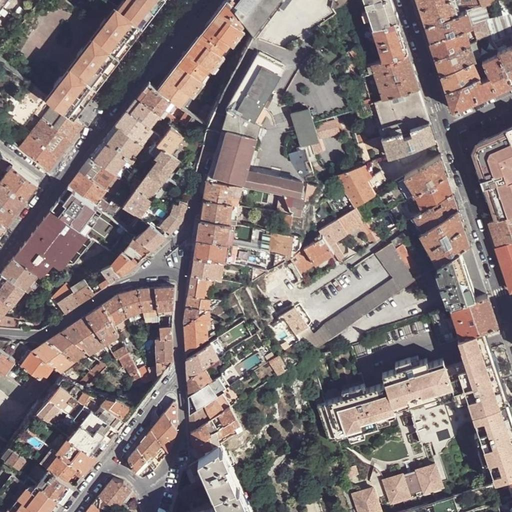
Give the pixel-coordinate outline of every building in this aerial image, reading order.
[(59,86),(51,97),(56,102),(76,117),(92,97),(91,92),(95,92),(106,78),(107,77),(114,67),(114,63),(118,63),(126,52),(125,48),(129,48),(137,37),(137,33),(136,28),(140,24),(145,27),(149,22),(148,17),(153,17),(161,7),(160,2),(164,2),(165,0),(125,0),(111,20),(108,17),(103,24),(106,26),(104,29),(87,50),(85,47),(80,54),(83,56),(80,59),(66,77),(64,80),(61,77),(56,84),(59,86)] [(246,23),(230,0),(227,0),(163,84),(159,89),(177,102),(183,106),(192,94),(204,79),(211,69),(223,53),(231,42),(243,27),(246,23)] [(288,0),(230,0),(246,23),(254,35),(259,42),(288,0)] [(288,0),(259,42),(277,58),(344,4),(343,3),(342,0),(288,0)] [(364,0),(373,26),(397,18),(391,0),(364,0)] [(416,0),(420,9),(424,23),(467,9),(480,5),(478,0),(416,0)] [(486,19),(493,19),(488,3),(480,5),(467,9),(472,24),(474,24),(486,19)] [(428,34),(430,40),(465,27),(472,24),(467,9),(424,23),(428,34)] [(511,34),(511,33),(511,29),(508,15),(493,19),(486,19),(488,24),(490,30),(491,34),(494,42),(503,38),(508,36),(511,34)] [(378,43),(384,60),(408,51),(402,32),(397,18),(373,26),(378,43)] [(488,24),(486,19),(474,24),(475,29),(488,24)] [(141,33),(145,27),(140,24),(136,28),(137,33),(141,33)] [(246,30),(243,27),(231,42),(235,45),(246,30)] [(435,57),(470,43),(469,38),(465,27),(430,40),(434,51),(435,57)] [(469,38),(470,43),(487,36),(491,34),(490,30),(469,38)] [(492,50),(497,48),(494,42),(491,34),(487,36),(492,50)] [(497,48),(506,45),(503,38),(494,42),(497,48)] [(439,67),(441,73),(473,59),(476,58),(470,43),(435,57),(439,67)] [(511,45),(498,51),(499,52),(511,83),(511,45)] [(352,46),(341,55),(346,61),(357,52),(352,46)] [(375,72),(383,98),(419,86),(413,66),(408,51),(384,60),(378,61),(375,63),(372,64),(375,72)] [(230,107),(255,121),(263,107),(286,68),(260,52),(229,106),(230,107)] [(511,83),(499,52),(483,60),(485,65),(488,70),(489,74),(496,90),(511,83)] [(215,71),(226,56),(223,53),(211,69),(215,71)] [(480,67),(485,65),(483,60),(481,55),(476,58),(480,67)] [(446,89),(480,74),(478,68),(473,59),(441,73),(445,84),(446,89)] [(358,68),(362,76),(375,72),(372,64),(369,64),(359,68),(358,68)] [(488,70),(485,65),(480,67),(478,68),(480,74),(488,70)] [(450,101),(452,108),(453,109),(496,90),(489,74),(482,78),(480,74),(446,89),(450,101)] [(195,96),(206,81),(204,79),(192,94),(195,96)] [(163,114),(166,116),(175,104),(177,102),(159,89),(150,83),(149,81),(138,95),(163,114)] [(47,94),(33,84),(22,102),(34,111),(47,94)] [(383,136),(431,120),(425,103),(420,87),(419,86),(383,98),(375,101),(379,111),(384,126),(381,130),(383,136)] [(44,118),(56,102),(51,97),(47,94),(34,111),(44,118)] [(138,95),(127,110),(152,128),(157,122),(163,114),(138,95)] [(379,111),(375,101),(370,102),(363,105),(356,108),(356,109),(359,116),(359,117),(379,111)] [(13,119),(22,126),(28,119),(34,111),(22,102),(15,116),(13,119)] [(73,141),(85,125),(56,102),(44,118),(73,141)] [(224,123),(223,127),(257,138),(259,124),(255,121),(230,107),(224,123)] [(263,125),(268,116),(271,114),(268,111),(263,107),(255,121),(259,124),(261,125),(263,125)] [(312,143),(319,141),(343,132),(338,119),(338,117),(347,114),(356,109),(356,108),(352,109),(312,123),(294,128),(295,129),(296,132),(302,146),(308,144),(312,143)] [(292,122),(294,128),(312,123),(309,116),(307,109),(289,115),(292,122)] [(117,123),(144,144),(154,130),(152,128),(127,110),(117,123)] [(183,123),(197,134),(205,123),(191,113),(183,123)] [(61,156),(73,141),(44,118),(38,126),(32,134),(61,156)] [(38,126),(28,119),(22,126),(32,134),(38,126)] [(389,155),(436,138),(432,126),(431,120),(383,136),(389,155)] [(157,122),(152,128),(154,130),(158,133),(162,127),(157,122)] [(106,138),(93,155),(119,175),(120,174),(131,160),(133,157),(144,144),(117,123),(106,138)] [(183,123),(178,129),(185,135),(192,140),(193,137),(202,142),(205,144),(204,144),(207,130),(209,126),(205,123),(197,134),(183,123)] [(163,148),(171,153),(185,135),(178,129),(172,125),(163,136),(158,143),(158,142),(157,143),(163,148)] [(220,178),(242,184),(247,170),(257,138),(223,127),(208,174),(220,178)] [(501,219),(511,214),(511,127),(481,142),(477,150),(493,196),(501,219)] [(50,171),(61,156),(32,134),(22,147),(21,148),(50,171)] [(363,143),(369,141),(368,139),(367,137),(365,135),(362,134),(358,135),(355,136),(358,144),(363,143)] [(319,141),(312,143),(308,144),(313,157),(316,156),(323,153),(319,141)] [(363,143),(366,150),(372,147),(370,141),(369,141),(363,143)] [(358,144),(366,164),(371,163),(366,150),(363,143),(358,144)] [(298,148),(302,161),(311,158),(313,157),(308,144),(302,146),(298,148)] [(150,199),(180,160),(171,153),(163,148),(157,155),(160,158),(150,172),(138,187),(137,188),(145,194),(147,197),(150,199)] [(0,174),(10,161),(0,153),(0,174)] [(405,177),(415,193),(448,172),(447,169),(442,154),(405,177)] [(82,169),(69,185),(83,196),(95,206),(102,197),(108,190),(119,175),(93,155),(82,169)] [(191,168),(196,172),(198,166),(189,160),(186,164),(191,168)] [(29,198),(40,183),(14,164),(3,178),(29,198)] [(361,167),(375,195),(380,192),(377,186),(372,177),(366,164),(361,167)] [(140,165),(129,180),(138,187),(150,172),(140,165)] [(361,167),(336,176),(356,207),(357,207),(363,203),(375,195),(361,167)] [(282,192),(300,195),(303,180),(247,170),(242,184),(242,186),(277,192),(282,193),(282,192)] [(372,177),(377,186),(386,180),(381,171),(372,177)] [(415,193),(424,210),(455,191),(450,179),(448,172),(415,193)] [(119,175),(108,190),(117,198),(127,186),(120,174),(119,175)] [(0,198),(18,211),(29,198),(3,178),(0,182),(0,198)] [(204,200),(232,204),(236,185),(219,182),(207,179),(205,189),(204,200)] [(69,185),(63,193),(77,203),(83,196),(69,185)] [(236,185),(232,204),(237,205),(241,186),(236,185)] [(124,205),(135,213),(147,197),(145,194),(137,188),(124,205)] [(456,196),(455,191),(424,210),(415,216),(419,223),(392,242),(397,249),(404,244),(422,233),(460,207),(457,199),(456,196)] [(282,193),(277,192),(275,210),(285,212),(292,213),(292,212),(282,193)] [(293,212),(300,213),(303,196),(300,195),(282,192),(282,193),(292,212),(293,212)] [(61,196),(52,208),(88,236),(111,253),(115,247),(127,231),(103,213),(95,206),(83,196),(77,203),(74,207),(61,196)] [(102,197),(95,206),(103,213),(111,204),(102,197)] [(139,217),(140,218),(153,201),(150,199),(147,197),(135,213),(139,217)] [(0,219),(7,225),(18,211),(0,198),(0,219)] [(200,219),(229,224),(232,204),(204,200),(200,219)] [(173,204),(170,215),(180,224),(183,222),(188,203),(179,201),(178,206),(173,204)] [(229,224),(235,225),(238,205),(237,205),(232,204),(229,224)] [(338,219),(347,234),(357,228),(366,222),(357,207),(356,207),(338,219)] [(422,233),(430,247),(465,224),(461,213),(460,207),(422,233)] [(26,240),(14,257),(36,275),(43,281),(44,278),(56,279),(78,248),(88,236),(52,208),(41,222),(26,240)] [(285,212),(282,232),(289,233),(293,212),(292,212),(292,213),(285,212)] [(496,237),(499,245),(511,240),(511,214),(501,219),(491,222),(496,237)] [(180,224),(170,215),(158,230),(166,237),(180,224)] [(133,225),(143,233),(149,226),(140,218),(139,217),(133,225)] [(200,219),(197,239),(226,243),(227,239),(229,224),(200,219)] [(305,247),(316,264),(330,255),(334,252),(330,245),(335,242),(347,234),(338,219),(320,231),(322,233),(320,234),(321,236),(305,247)] [(366,223),(369,227),(375,238),(376,240),(380,238),(375,229),(378,227),(373,219),(366,223)] [(375,238),(369,227),(366,223),(366,222),(357,228),(360,233),(362,237),(366,234),(370,240),(373,238),(375,241),(377,240),(376,240),(375,238)] [(229,224),(227,239),(233,240),(235,225),(229,224)] [(430,247),(440,262),(460,249),(471,241),(467,229),(465,224),(430,247)] [(138,238),(152,249),(166,237),(158,230),(151,225),(150,227),(149,226),(143,233),(138,238)] [(357,228),(347,234),(350,239),(360,233),(357,228)] [(271,230),(267,229),(265,245),(264,248),(274,249),(275,245),(276,246),(277,240),(273,239),(270,238),(271,234),(271,230)] [(282,232),(271,230),(271,234),(273,234),(273,239),(277,240),(276,246),(275,245),(274,249),(276,249),(289,251),(292,233),(289,233),(282,232)] [(292,233),(289,251),(290,251),(301,243),(301,242),(297,234),(292,233)] [(129,244),(143,257),(152,249),(138,238),(136,237),(129,244)] [(197,239),(194,257),(218,260),(223,260),(226,243),(197,239)] [(511,240),(499,245),(504,263),(511,260),(511,240)] [(477,259),(471,241),(460,249),(472,285),(475,295),(476,297),(488,293),(487,292),(477,259)] [(335,242),(330,245),(334,252),(341,262),(343,261),(344,261),(342,258),(345,257),(335,242)] [(396,280),(401,289),(415,279),(406,264),(397,249),(392,242),(376,252),(396,280)] [(232,243),(226,243),(223,260),(224,261),(230,262),(233,244),(232,243)] [(138,263),(143,257),(129,244),(122,249),(134,260),(138,263)] [(397,249),(406,264),(413,259),(404,244),(397,249)] [(293,263),(301,275),(316,264),(305,247),(291,259),(293,263)] [(276,249),(274,263),(287,254),(291,252),(290,251),(289,251),(276,249)] [(472,285),(460,249),(440,262),(437,264),(444,283),(447,294),(451,305),(476,297),(475,295),(472,285)] [(120,277),(135,264),(131,260),(120,252),(109,263),(120,277)] [(316,264),(319,269),(333,260),(330,255),(316,264)] [(14,257),(2,273),(25,290),(28,286),(36,275),(14,257)] [(194,257),(192,275),(212,278),(214,278),(218,260),(194,257)] [(406,264),(415,279),(418,278),(424,273),(415,258),(413,259),(406,264)] [(214,278),(221,279),(224,261),(223,260),(218,260),(214,278)] [(111,284),(120,277),(109,263),(101,269),(106,277),(111,284)] [(257,287),(277,316),(294,305),(286,292),(302,280),(304,279),(301,275),(293,263),(257,287)] [(253,264),(252,278),(269,267),(253,264)] [(0,295),(11,305),(13,306),(25,290),(2,273),(0,274),(0,295)] [(192,275),(188,296),(201,297),(209,297),(210,287),(212,278),(192,275)] [(96,293),(111,284),(106,277),(92,287),(96,293)] [(323,325),(331,337),(401,289),(396,280),(393,278),(323,325)] [(81,304),(94,295),(84,279),(74,286),(75,286),(71,288),(73,292),(81,304)] [(438,284),(442,295),(447,294),(444,283),(438,284)] [(28,286),(25,290),(31,295),(34,291),(28,286)] [(174,286),(155,287),(157,309),(161,309),(173,308),(174,286)] [(155,287),(137,288),(142,310),(144,317),(145,321),(156,320),(159,320),(158,316),(157,309),(155,287)] [(137,288),(118,293),(126,315),(142,310),(137,288)] [(57,303),(65,314),(81,304),(73,292),(57,303)] [(118,293),(102,303),(113,323),(126,315),(118,293)] [(451,305),(461,336),(485,328),(498,323),(492,306),(488,293),(476,297),(451,305)] [(0,295),(0,318),(0,319),(11,305),(0,295)] [(201,297),(188,296),(186,306),(200,307),(201,297)] [(184,320),(184,324),(207,309),(210,307),(212,298),(209,297),(201,297),(200,307),(186,306),(184,320)] [(102,303),(86,314),(105,342),(118,334),(113,323),(102,303)] [(282,315),(296,336),(308,327),(307,326),(295,307),(282,315)] [(184,324),(186,353),(208,338),(207,309),(184,324)] [(144,317),(142,310),(126,315),(128,318),(130,317),(131,319),(134,318),(134,320),(144,317)] [(86,314),(62,329),(86,350),(89,353),(105,342),(86,314)] [(0,319),(0,327),(18,329),(20,323),(4,319),(3,321),(0,319)] [(18,329),(29,329),(37,323),(21,319),(20,323),(18,329)] [(314,335),(320,345),(331,337),(323,325),(314,335)] [(162,327),(160,327),(160,330),(161,338),(172,337),(171,326),(162,327)] [(299,340),(307,354),(320,345),(314,335),(308,327),(296,336),(299,340)] [(461,336),(459,337),(462,345),(488,337),(485,328),(461,336)] [(62,329),(47,339),(74,360),(86,350),(62,329)] [(143,335),(135,339),(137,345),(137,344),(149,338),(146,329),(142,332),(143,335)] [(161,338),(156,338),(157,361),(172,361),(173,361),(172,337),(161,338)] [(488,337),(462,345),(464,352),(466,358),(492,350),(490,343),(488,337)] [(220,358),(224,354),(217,338),(212,343),(220,358)] [(10,340),(0,339),(0,348),(2,350),(10,340)] [(47,339),(31,350),(53,366),(59,371),(74,360),(47,339)] [(119,344),(110,350),(116,359),(118,357),(127,352),(122,342),(119,344)] [(187,359),(188,379),(204,368),(211,364),(220,358),(212,343),(187,359)] [(0,348),(0,370),(3,373),(5,371),(10,363),(14,359),(2,350),(0,348)] [(31,350),(20,364),(37,376),(42,380),(53,366),(31,350)] [(345,398),(317,407),(327,436),(331,434),(343,430),(345,436),(375,426),(373,420),(385,416),(385,418),(393,415),(391,411),(389,405),(404,400),(406,406),(421,401),(450,391),(452,397),(455,404),(467,400),(474,397),(477,405),(503,396),(502,380),(503,380),(492,350),(466,358),(467,361),(448,368),(445,359),(430,364),(429,359),(421,362),(414,364),(412,359),(397,364),(399,369),(384,374),(387,384),(368,390),(366,385),(351,390),(353,395),(345,398)] [(127,352),(118,357),(123,368),(127,366),(133,363),(131,359),(127,353),(127,352)] [(274,371),(282,366),(277,357),(268,362),(274,371)] [(172,361),(157,361),(157,369),(157,379),(157,380),(172,361)] [(100,362),(91,373),(96,377),(105,367),(100,362)] [(133,363),(127,366),(138,389),(144,385),(137,371),(133,363)] [(277,374),(280,372),(283,370),(284,369),(282,366),(274,371),(277,374)] [(143,368),(137,371),(144,385),(148,381),(143,368)] [(188,379),(189,396),(191,395),(213,380),(204,368),(188,379)] [(70,369),(65,373),(72,378),(76,375),(70,369)] [(157,369),(146,369),(150,380),(157,379),(157,369)] [(0,370),(0,389),(28,411),(37,399),(26,390),(6,375),(3,373),(0,370)] [(89,372),(79,383),(88,386),(92,382),(94,379),(96,377),(91,373),(89,372)] [(29,386),(26,390),(37,399),(48,384),(42,380),(37,376),(33,381),(29,386)] [(213,380),(191,395),(198,410),(202,407),(205,405),(207,403),(215,398),(221,393),(226,391),(223,386),(219,376),(213,380)] [(223,386),(226,391),(239,382),(235,377),(228,381),(227,383),(223,386)] [(75,382),(68,391),(72,395),(84,404),(93,411),(99,403),(112,413),(124,422),(126,419),(114,410),(109,406),(109,405),(114,399),(113,398),(104,397),(101,400),(98,398),(100,396),(86,388),(75,382)] [(59,384),(48,398),(58,406),(60,407),(61,408),(67,401),(72,395),(68,391),(59,384)] [(450,391),(421,401),(422,407),(452,397),(450,391)] [(221,393),(215,398),(224,411),(230,407),(221,393)] [(72,395),(67,401),(79,410),(84,404),(72,395)] [(472,407),(474,413),(483,410),(502,404),(506,403),(503,396),(477,405),(472,407)] [(474,397),(467,400),(469,408),(472,407),(477,405),(474,397)] [(48,398),(37,412),(46,419),(47,420),(56,408),(58,406),(48,398)] [(114,410),(126,419),(135,409),(114,398),(114,399),(109,405),(109,406),(114,410)] [(205,405),(202,407),(198,410),(190,415),(191,433),(204,424),(210,420),(217,416),(218,415),(224,411),(215,398),(207,403),(205,405)] [(178,431),(177,401),(176,401),(175,400),(173,401),(165,412),(178,431)] [(404,400),(389,405),(391,411),(406,406),(404,400)] [(506,403),(502,404),(504,411),(511,408),(510,401),(506,403)] [(99,403),(93,411),(110,424),(114,427),(118,430),(124,422),(112,413),(99,403)] [(79,410),(73,417),(79,422),(100,438),(103,441),(107,444),(111,440),(107,437),(103,433),(110,424),(93,411),(84,404),(79,410)] [(481,432),(467,436),(472,452),(477,450),(482,465),(488,463),(492,474),(490,475),(493,483),(497,482),(510,477),(511,476),(511,408),(504,411),(502,404),(483,410),(490,429),(481,432)] [(222,428),(235,419),(230,407),(224,411),(218,415),(222,428)] [(483,410),(474,413),(481,432),(490,429),(483,410)] [(37,412),(33,416),(37,419),(42,423),(46,419),(37,412)] [(67,412),(63,420),(74,429),(79,422),(73,417),(67,412)] [(165,412),(151,430),(164,448),(169,454),(178,431),(165,412)] [(33,416),(29,422),(33,425),(37,419),(33,416)] [(385,416),(373,420),(375,426),(387,423),(385,418),(385,416)] [(0,437),(5,441),(14,429),(0,418),(0,437)] [(213,434),(215,441),(234,428),(238,425),(235,419),(222,428),(214,433),(213,434)] [(195,446),(208,437),(213,434),(214,433),(210,420),(204,424),(191,433),(195,446)] [(74,429),(68,436),(89,452),(100,438),(79,422),(74,429)] [(32,427),(29,431),(35,435),(38,432),(32,427)] [(114,427),(107,437),(111,440),(118,430),(114,427)] [(164,448),(151,430),(138,447),(151,465),(155,470),(158,467),(153,462),(162,453),(166,457),(169,454),(164,448)] [(343,430),(331,434),(333,440),(345,436),(343,430)] [(199,458),(211,450),(216,446),(215,441),(213,434),(208,437),(195,446),(199,458)] [(17,436),(13,441),(17,444),(23,448),(26,443),(17,436)] [(68,436),(56,452),(78,468),(84,473),(96,458),(89,452),(68,436)] [(100,438),(89,452),(96,458),(103,449),(107,444),(103,441),(100,438)] [(252,511),(221,445),(199,460),(204,471),(219,505),(203,511),(252,511)] [(9,446),(2,455),(20,468),(27,460),(9,446)] [(151,465),(138,447),(129,458),(135,472),(143,478),(149,474),(155,470),(151,465)] [(52,448),(41,462),(49,468),(67,482),(73,474),(80,479),(84,473),(78,468),(56,452),(52,448)] [(477,466),(482,465),(477,450),(472,452),(477,466)] [(193,477),(204,471),(199,460),(188,467),(193,477)] [(30,476),(38,482),(63,501),(73,487),(67,482),(49,468),(41,462),(40,461),(29,475),(30,476)] [(488,463),(482,465),(488,485),(493,483),(490,475),(492,474),(488,463)] [(416,470),(417,472),(423,490),(424,492),(441,486),(434,464),(416,470)] [(417,472),(402,477),(408,495),(423,490),(417,472)] [(27,495),(28,496),(49,511),(54,511),(63,501),(38,482),(30,476),(29,475),(18,488),(20,489),(24,492),(26,494),(27,495)] [(402,475),(383,481),(391,503),(409,497),(408,495),(402,477),(402,475)] [(124,480),(113,477),(100,495),(101,495),(101,496),(112,505),(114,506),(117,508),(119,506),(124,499),(125,498),(133,488),(124,480)] [(9,501),(18,508),(23,511),(49,511),(28,496),(27,495),(26,494),(24,492),(20,489),(18,488),(9,501)] [(133,488),(125,498),(130,501),(133,498),(131,496),(134,492),(133,488)] [(380,511),(373,489),(354,495),(359,511),(380,511)] [(101,495),(100,495),(92,504),(99,510),(100,505),(101,500),(101,496),(101,495)] [(112,505),(101,496),(101,500),(100,505),(112,509),(114,506),(112,505)] [(459,511),(455,497),(434,504),(436,511),(459,511)] [(124,499),(119,506),(126,511),(131,504),(124,499)] [(9,501),(0,511),(23,511),(18,508),(9,501)] [(503,503),(497,505),(499,511),(502,511),(505,511),(503,503)]
